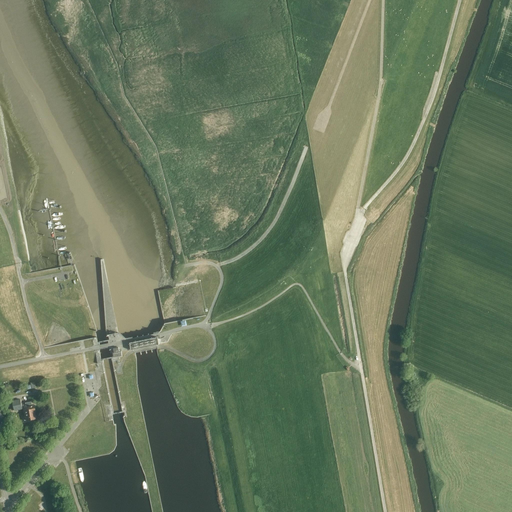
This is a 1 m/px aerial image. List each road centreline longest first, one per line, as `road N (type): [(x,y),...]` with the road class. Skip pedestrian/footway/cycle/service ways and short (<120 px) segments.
road 1 (track): [(459,0),(418,133),(364,208)]
road 2 (track): [(358,217),(378,105),(383,0)]
road 3 (track): [(216,265),(250,248),(277,219),(305,149)]
road 4 (track): [(321,123),(370,0)]
